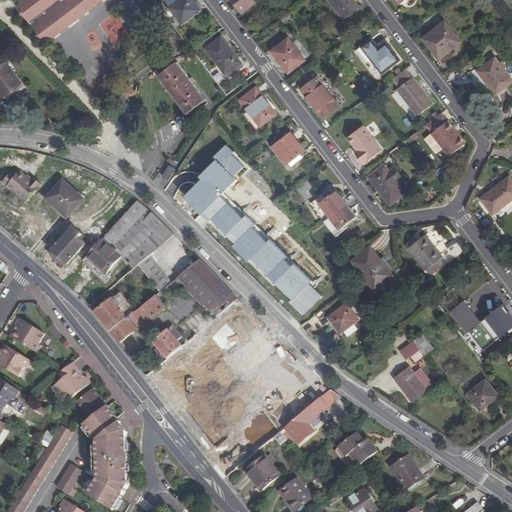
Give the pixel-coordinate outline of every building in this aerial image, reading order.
[(23,0),(16,6),(45,42),(100,0),(23,0)] [(191,0),(180,0),(169,9),(181,25),(200,11),(191,0)] [(258,0),(229,0),(240,14),(258,0)] [(353,0),(328,0),(341,17),(357,5),(353,0)] [(166,12),(160,4),(156,6),(162,14),(166,12)] [(443,22),(422,39),(437,59),(458,42),(443,22)] [(221,38),(205,51),(225,76),(233,69),(236,73),(243,67),(221,38)] [(287,39),(270,53),(287,74),(304,61),(287,39)] [(362,47),(371,59),(379,70),(382,73),(399,60),(385,43),(381,46),(378,49),(375,46),(371,40),(362,47)] [(371,59),(362,47),(357,51),(368,63),(371,59)] [(511,78),(495,57),(477,71),(494,95),(511,81),(511,78)] [(7,64),(0,68),(0,91),(5,98),(23,85),(7,64)] [(157,79),(185,115),(204,101),(176,64),(157,79)] [(408,68),(400,73),(404,80),(412,76),(408,68)] [(225,76),(228,79),(236,73),(233,69),(225,76)] [(412,78),(396,90),(416,116),(432,103),(412,78)] [(315,80),(301,91),(322,119),(336,108),(315,80)] [(255,90),(240,102),(260,128),(276,116),(255,90)] [(446,121),(431,133),(442,147),(457,134),(446,121)] [(362,126),(346,139),(356,151),(353,154),(362,165),(381,151),(362,126)] [(436,152),(442,147),(431,133),(425,138),(436,152)] [(290,135),(273,148),(286,166),(300,155),(304,153),(290,135)] [(191,196),(308,317),(328,297),(228,193),(243,180),(239,176),(249,166),(231,147),(220,156),(223,159),(207,173),(211,178),(191,196)] [(300,155),(286,166),(289,169),(303,158),(300,155)] [(169,166),(163,176),(168,180),(175,170),(169,166)] [(391,170),(387,174),(381,167),(367,178),(390,207),(404,195),(394,183),(399,179),(391,170)] [(26,204),(43,188),(26,169),(9,185),(26,204)] [(46,199),(69,220),(89,199),(66,178),(46,199)] [(511,182),(508,178),(480,200),(493,216),(511,200),(511,182)] [(328,217),(344,204),(334,191),(318,204),(328,217)] [(268,322),(140,200),(88,255),(87,270),(114,272),(128,258),(127,269),(140,269),(161,290),(190,291),(217,317),(191,344),(173,327),(155,345),(176,365),(181,366),(156,391),(185,419),(201,403),(193,394),(206,381),(213,388),(217,383),(218,373),(232,387),(239,380),(256,395),(273,377),(263,367),(250,366),(237,354),(268,322)] [(355,218),(344,204),(328,217),(338,231),(355,218)] [(84,237),(86,235),(77,226),(51,253),(68,269),(91,244),(84,237)] [(427,275),(439,266),(435,261),(441,257),(424,235),(407,248),(427,275)] [(351,261),(367,280),(370,277),(376,285),(389,275),(378,262),(380,260),(369,247),(351,261)] [(370,277),(367,280),(364,282),(374,295),(398,276),(383,258),(380,260),(378,262),(389,275),(376,285),(370,277)] [(116,297),(97,312),(122,345),(170,309),(160,295),(131,317),(116,297)] [(448,316),(465,302),(464,301),(446,315),(448,316)] [(481,323),(465,302),(448,316),(463,336),(468,333),(481,323)] [(341,335),(367,314),(358,303),(350,309),(347,304),(328,318),(333,325),(341,335)] [(511,319),(502,307),(481,323),(468,333),(483,351),(511,329),(511,327),(511,319)] [(21,321),(17,327),(20,329),(14,339),(36,353),(41,346),(38,344),(44,335),(21,321)] [(56,324),(50,327),(57,341),(63,337),(56,324)] [(414,342),(415,344),(425,357),(435,349),(423,334),(414,342)] [(326,344),(332,351),(343,341),(337,335),(326,344)] [(425,357),(415,344),(402,354),(409,362),(412,359),(417,365),(426,358),(425,357)] [(31,362),(8,348),(2,358),(0,356),(0,365),(18,377),(23,367),(26,369),(31,362)] [(78,381),(81,379),(69,363),(66,365),(78,381)] [(86,385),(81,379),(78,381),(66,365),(50,384),(52,386),(49,388),(54,395),(57,393),(64,402),(86,385)] [(397,380),(415,403),(429,392),(411,369),(397,380)] [(15,399),(20,391),(2,380),(0,383),(0,420),(1,421),(4,416),(10,419),(20,402),(15,399)] [(486,380),(467,395),(480,412),(487,414),(494,408),(491,404),(499,397),(486,380)] [(229,435),(240,427),(235,421),(244,414),(236,402),(240,399),(232,388),(218,398),(221,401),(211,409),(229,435)] [(90,390),(73,404),(83,416),(100,402),(90,390)] [(330,390),(285,428),(299,445),(315,431),(313,429),(308,424),(323,411),(326,408),(337,395),(330,390)] [(115,511),(131,488),(129,471),(126,471),(125,464),(127,464),(129,464),(128,456),(126,456),(123,433),(116,425),(117,424),(104,408),(80,428),(93,444),(99,483),(90,497),(114,511),(115,511)] [(241,428),(261,451),(283,432),(264,409),(241,428)] [(308,424),(313,429),(328,416),(323,411),(308,424)] [(64,423),(48,448),(31,475),(15,502),(8,511),(25,511),(76,431),(64,423)] [(352,437),(334,451),(341,461),(344,459),(353,471),(372,456),(363,444),(359,447),(352,437)] [(208,455),(231,478),(245,463),(222,441),(208,455)] [(251,443),(237,454),(244,463),(258,451),(251,443)] [(264,456),(247,471),(257,482),(263,490),(280,477),(264,456)] [(408,457),(391,469),(407,492),(423,481),(408,457)] [(74,463),(60,486),(72,493),(86,471),(74,463)] [(370,470),(362,476),(367,483),(375,478),(370,470)] [(257,482),(247,471),(245,473),(254,484),(257,482)] [(297,479),(281,492),(295,511),(304,504),(312,498),(297,479)] [(365,489),(349,499),(356,511),(375,511),(379,510),(365,489)] [(90,511),(69,498),(65,505),(68,507),(64,511),(90,511)]
